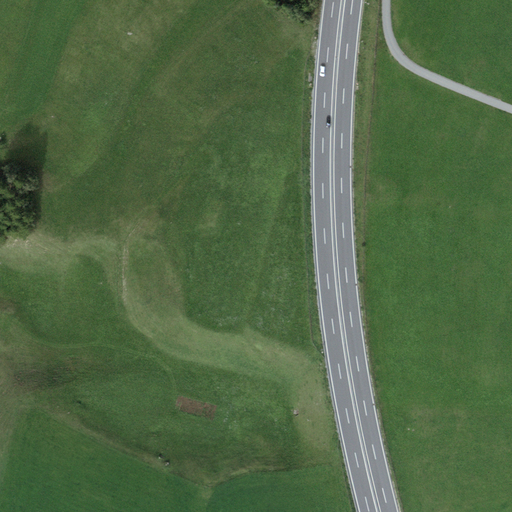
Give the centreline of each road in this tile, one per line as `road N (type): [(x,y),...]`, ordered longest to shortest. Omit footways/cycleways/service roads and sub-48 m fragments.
road 1 (trunk): [(332,0),(321,148),(326,281),(367,511)]
road 2 (trunk): [(387,511),(346,279),(341,148),(352,0)]
road 3 (unclassified): [(386,0),(387,34),(407,64),(511,109)]
